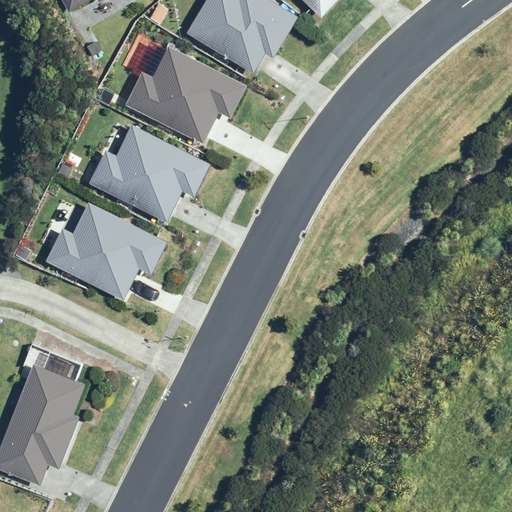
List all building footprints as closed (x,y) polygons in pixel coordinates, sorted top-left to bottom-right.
[(100,0),(109,15),(133,0),(65,0),(74,14),(95,0),(100,0)] [(209,0),(190,33),(259,75),(272,54),(297,12),(275,0),(209,0)] [(306,0),(323,17),(341,0),(306,0)] [(122,105),(206,147),(221,115),(233,121),(250,85),(155,38),(122,105)] [(80,182),(173,226),(188,196),(199,202),(217,165),(121,119),(106,150),(97,146),(80,182)] [(46,260),(127,304),(145,270),(155,275),(172,243),(95,202),(78,234),(64,226),(46,260)] [(28,381),(0,445),(0,475),(42,494),(54,466),(65,470),(98,391),(27,360),(19,377),(28,381)]
